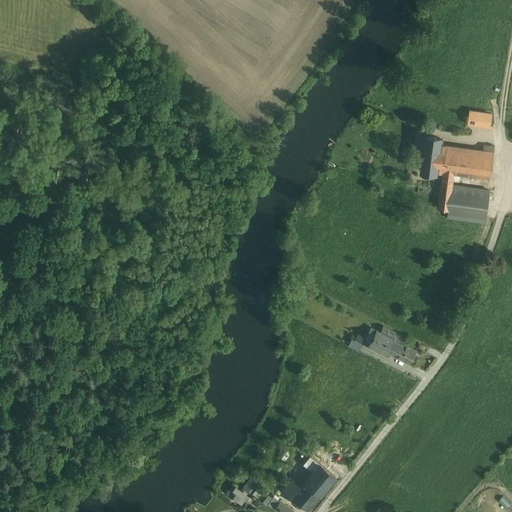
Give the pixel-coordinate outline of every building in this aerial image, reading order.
[(491,113),(470,110),(468,123),(489,126),(491,113)] [(440,137),(426,135),(421,171),(435,173),(436,171),(443,172),(447,145),(442,144),(443,139),(440,139),(440,137)] [(495,146),(484,144),(483,150),(493,152),(493,153),(495,146)] [(482,150),(481,150),(458,147),(458,146),(447,145),(443,172),(453,173),(478,177),(482,150)] [(483,150),(482,150),(478,177),(489,179),(491,169),(493,153),(493,152),(483,150)] [(443,172),(440,196),(438,208),(448,210),(450,197),(452,185),(453,173),(443,172)] [(489,191),(452,185),(450,197),(448,210),(447,217),(485,222),(489,191)] [(397,331),(383,324),(380,330),(394,337),(397,331)] [(380,330),(378,329),(370,345),(385,353),(386,350),(410,362),(416,349),(394,337),(380,330)] [(363,343),(355,340),(353,338),(349,344),(360,350),(363,343)] [(320,462),(292,495),(308,508),(329,483),(336,475),(320,462)] [(261,484),(253,476),(247,483),(256,490),(261,484)] [(256,490),(247,483),(242,489),(251,496),(256,490)] [(237,496),(233,502),(241,508),(248,498),(236,489),(233,493),(237,496)] [(291,511),(294,509),(280,499),(275,507),(281,511),(291,511)]
